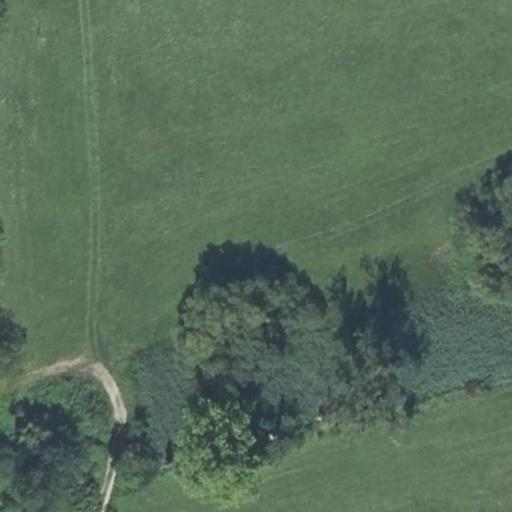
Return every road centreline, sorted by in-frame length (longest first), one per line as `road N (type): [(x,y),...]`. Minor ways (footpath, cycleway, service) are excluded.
road 1 (track): [(92,360),(86,0)]
road 2 (track): [(0,388),(92,360),(113,374),(126,408),(102,511)]
